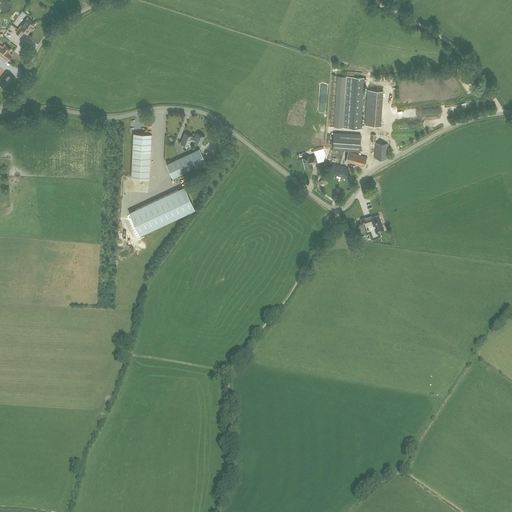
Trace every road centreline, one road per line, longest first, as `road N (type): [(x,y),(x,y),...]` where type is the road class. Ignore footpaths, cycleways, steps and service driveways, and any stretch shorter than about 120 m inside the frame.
road 1 (unclassified): [(501,113),(447,128),(378,166),(338,209),(204,113),(0,115)]
road 2 (track): [(501,113),(451,45),(374,0)]
road 3 (unclassified): [(0,110),(47,35),(105,0)]
